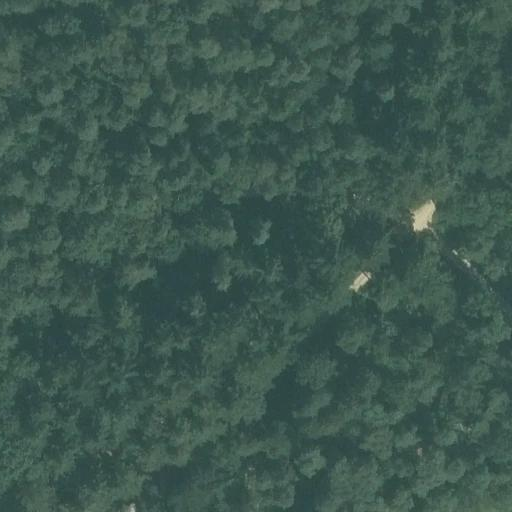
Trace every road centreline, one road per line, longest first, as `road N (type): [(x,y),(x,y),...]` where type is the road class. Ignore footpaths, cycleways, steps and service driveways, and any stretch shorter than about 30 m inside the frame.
road 1 (track): [(418,226),(320,182),(92,200),(0,175)]
road 2 (track): [(418,226),(131,511)]
road 3 (track): [(511,317),(418,226)]
road 4 (track): [(511,139),(461,177),(418,226)]
